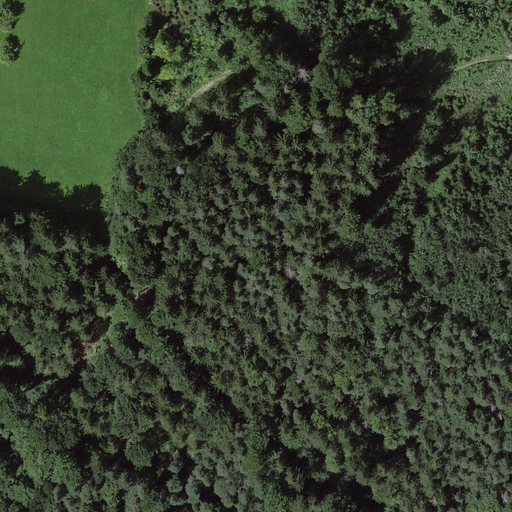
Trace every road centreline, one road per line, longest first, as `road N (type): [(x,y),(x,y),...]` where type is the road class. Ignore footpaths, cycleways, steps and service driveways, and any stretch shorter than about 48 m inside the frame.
road 1 (track): [(511,56),(391,82),(262,67),(233,71),(142,145),(114,200),(121,245),(183,345),(284,443),(379,511)]
road 2 (track): [(199,511),(136,450),(108,409),(0,328)]
